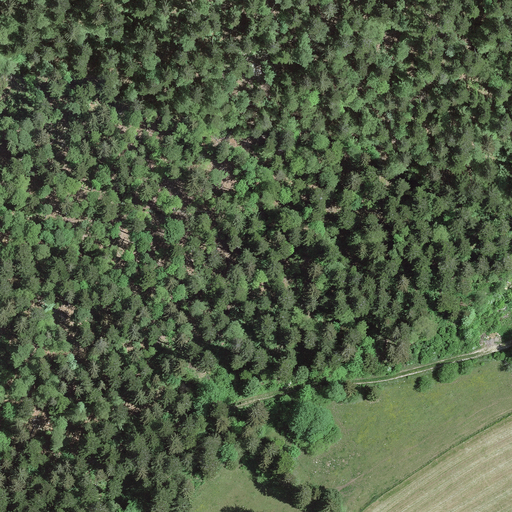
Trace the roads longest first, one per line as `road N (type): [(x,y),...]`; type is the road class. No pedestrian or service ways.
road 1 (track): [(511,339),(371,381),(264,393),(0,484)]
road 2 (track): [(0,179),(105,114),(343,21)]
